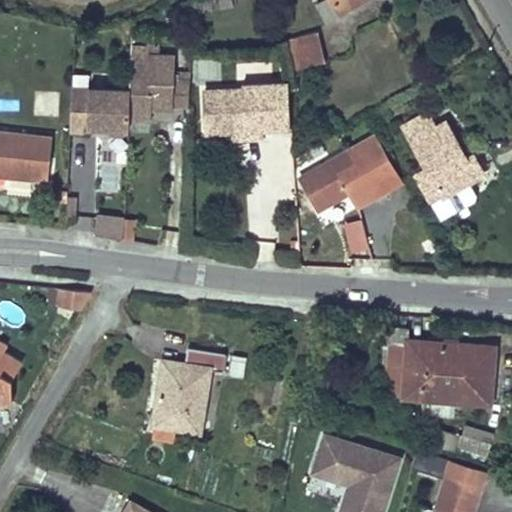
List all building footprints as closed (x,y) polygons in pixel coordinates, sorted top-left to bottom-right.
[(232,0),(206,0),(188,4),(191,16),(234,6),(232,0)] [(324,0),(317,4),(327,20),(362,0),(324,0)] [(191,16),(188,4),(169,9),(171,21),(191,16)] [(290,38),(297,68),(326,61),(318,31),(290,38)] [(175,70),(175,55),(159,55),(159,43),(149,43),(149,47),(132,46),(131,89),(130,118),(152,118),(152,104),(189,105),(191,79),(174,79),(175,70)] [(199,59),(201,79),(217,77),(215,58),(199,59)] [(191,71),(175,70),(174,79),(191,79),(191,71)] [(289,82),(242,85),(242,90),(204,92),(205,112),(204,112),(205,133),(233,132),(244,131),(244,130),(262,130),(291,128),(289,82)] [(131,89),(72,86),(70,131),(88,131),(88,126),(106,127),(113,132),(122,133),(128,128),(130,128),(130,118),(131,89)] [(467,159),(445,122),(435,127),(427,113),(404,126),(426,166),(414,173),(431,202),(443,195),(444,196),(464,184),(484,172),(473,154),(467,159)] [(262,130),(244,130),(244,131),(233,132),(233,140),(263,139),(262,130)] [(53,137),(0,131),(0,170),(10,172),(10,176),(48,180),(53,137)] [(402,182),(375,134),(301,176),(319,209),(350,192),(358,207),(402,182)] [(470,194),(464,184),(444,196),(443,195),(431,202),(438,213),(470,194)] [(121,236),(123,214),(96,212),(95,234),(121,236)] [(86,308),(87,289),(50,286),(48,305),(86,308)] [(409,332),(391,330),(386,394),(404,396),(408,341),(409,332)] [(444,344),(408,341),(404,396),(424,397),(423,413),(453,415),(454,400),(490,402),(495,346),(457,343),(458,338),(445,336),(444,344)] [(0,401),(13,401),(13,379),(23,361),(4,350),(8,344),(0,339),(0,401)] [(185,364),(164,361),(156,414),(177,418),(176,427),(177,428),(199,431),(209,369),(223,371),(226,353),(188,348),(185,364)] [(243,378),(246,356),(230,354),(227,376),(243,378)] [(177,418),(156,414),(152,437),(175,441),(177,428),(176,427),(177,418)] [(488,458),(493,429),(462,424),(458,453),(488,458)] [(456,448),(459,431),(440,429),(438,446),(456,448)] [(384,511),(401,457),(323,433),(310,474),(348,485),(340,511),(384,511)] [(438,474),(444,456),(419,448),(413,466),(438,474)] [(445,474),(432,511),(473,511),(482,486),(445,474)] [(150,511),(131,501),(124,511),(150,511)]
